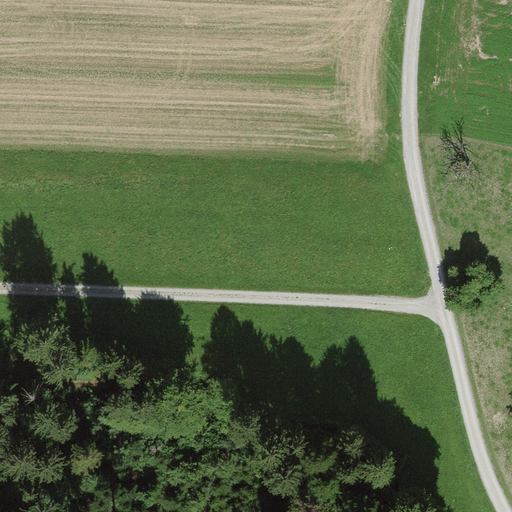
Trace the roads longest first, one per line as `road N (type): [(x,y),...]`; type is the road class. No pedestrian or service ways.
road 1 (track): [(506,511),(484,474),(414,162),(410,69),(418,0)]
road 2 (track): [(0,295),(442,307)]
